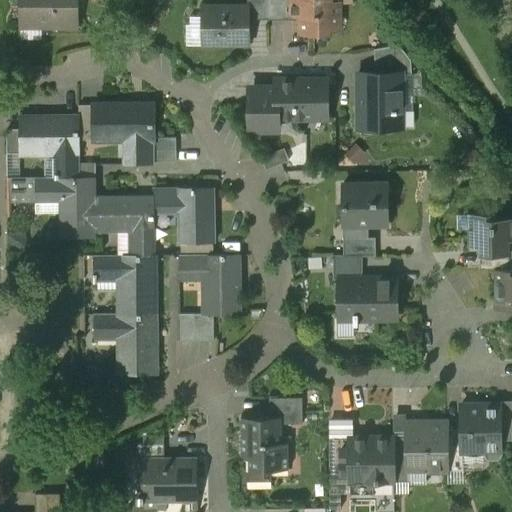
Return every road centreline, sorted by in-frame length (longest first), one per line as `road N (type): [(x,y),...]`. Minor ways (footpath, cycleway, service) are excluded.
road 1 (residential): [(268,319),(334,375),(456,372),(468,366),(471,346),(433,280)]
road 2 (residential): [(194,104),(265,226),(278,279),(268,319)]
road 3 (residential): [(9,83),(100,52),(144,60),(194,104)]
road 4 (residential): [(0,325),(45,324),(65,342),(68,441)]
road 5 (residential): [(212,376),(68,441)]
road 6 (residential): [(194,104),(241,68),(336,60)]
road 7 (residential): [(212,376),(219,511)]
